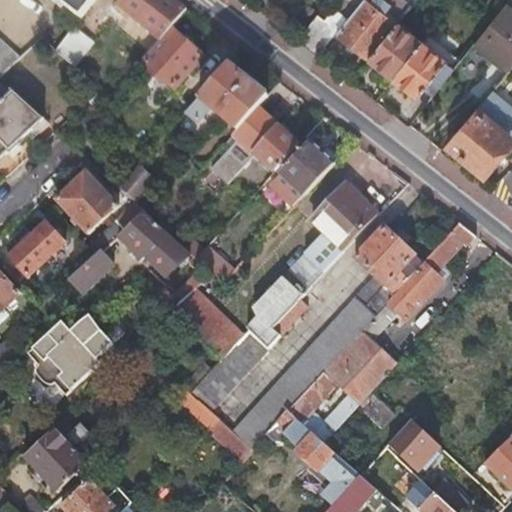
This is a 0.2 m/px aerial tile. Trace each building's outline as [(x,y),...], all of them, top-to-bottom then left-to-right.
[(52,0),(77,19),(92,0),(52,0)] [(171,0),(118,0),(114,6),(158,41),(169,29),(185,11),(171,0)] [(339,0),(332,8),(346,19),(361,0),(339,0)] [(361,0),(346,19),(335,32),(368,58),(399,18),(413,0),(361,0)] [(511,11),(504,5),(474,42),(507,70),(508,69),(511,64),(511,11)] [(346,19),(332,8),(323,20),(317,14),(296,40),(317,56),(335,32),(346,19)] [(393,78),(424,37),(399,18),(368,58),(384,71),(380,75),(389,82),(393,78)] [(71,25),(52,49),(70,65),(89,40),(71,25)] [(169,29),(158,41),(140,61),(148,68),(145,71),(168,92),(199,55),(169,29)] [(424,37),(393,78),(418,97),(423,91),(431,97),(460,60),(437,42),(434,45),(424,37)] [(0,73),(16,59),(0,43),(0,73)] [(265,96),(226,65),(183,114),(196,126),(212,108),(223,118),(222,120),(234,130),(255,108),(265,96)] [(0,156),(41,118),(9,89),(0,97),(0,156)] [(511,111),(488,92),(445,144),(477,171),(480,167),(503,141),(507,137),(506,136),(511,128),(511,111)] [(277,128),(255,108),(234,130),(230,136),(235,141),(224,152),(227,158),(220,157),(209,169),(225,184),(252,154),(277,128)] [(272,172),(296,145),(277,128),(252,154),(272,172)] [(331,165),(305,141),(275,173),(277,174),(301,197),(331,165)] [(503,141),(480,167),(486,172),(509,145),(503,141)] [(136,167),(117,188),(130,201),(149,179),(136,167)] [(101,219),(116,205),(84,170),(69,184),(101,219)] [(301,197),(277,174),(266,186),(290,209),(301,197)] [(86,233),(101,219),(69,184),(54,198),(86,233)] [(343,252),(378,216),(345,185),(310,221),(343,252)] [(115,218),(123,227),(140,210),(132,202),(115,218)] [(123,227),(114,236),(137,261),(142,256),(161,277),(186,253),(182,249),(140,210),(123,227)] [(84,247),(92,256),(97,252),(114,236),(123,227),(115,218),(84,247)] [(41,223),(9,254),(8,252),(6,254),(27,276),(28,274),(27,273),(59,243),(61,244),(63,242),(42,220),(40,222),(41,223)] [(369,392),(395,364),(370,341),(388,321),(397,329),(440,282),(431,273),(468,232),(456,223),(421,263),(286,411),(323,444),(357,405),(358,405),(369,392)] [(286,411),(421,263),(383,227),(353,259),(372,277),(232,432),(251,450),(264,435),(286,411)] [(182,249),(186,253),(193,259),(201,250),(190,240),(182,249)] [(210,245),(197,259),(226,284),(238,269),(210,245)] [(92,256),(67,280),(80,294),(111,266),(97,252),(92,256)] [(0,307),(16,292),(0,274),(0,307)] [(297,300),(304,293),(284,275),(252,309),(253,315),(256,317),(269,329),(297,300)] [(187,281),(167,300),(174,307),(179,302),(191,291),(194,288),(187,281)] [(168,313),(220,361),(241,338),(191,291),(179,302),(174,307),(168,313)] [(306,308),(297,300),(269,329),(278,337),(306,308)] [(269,329),(256,317),(244,330),(246,332),(266,350),(278,337),(269,329)] [(51,384),(63,397),(98,364),(93,359),(109,344),(96,331),(81,346),(58,323),(25,355),(36,367),(36,368),(36,370),(36,372),(37,374),(37,375),(38,377),(39,378),(40,380),(41,381),(43,382),(44,383),(46,384),(47,384),(49,385),(51,384)] [(184,387),(190,393),(211,371),(204,364),(183,387),(184,387)] [(210,429),(219,420),(190,393),(184,387),(175,396),(210,429)] [(391,415),(369,392),(358,405),(357,405),(378,427),(391,415)] [(325,511),(359,476),(323,444),(286,411),(264,435),(272,443),(280,441),(285,436),(335,482),(307,511),(325,511)] [(72,430),(63,420),(23,457),(56,493),(86,464),(76,454),(92,439),(78,424),(72,430)] [(251,450),(232,432),(219,420),(210,429),(207,432),(239,462),(251,450)] [(429,440),(409,422),(385,449),(392,456),(396,452),(408,464),(429,440)] [(511,429),(506,435),(508,437),(483,463),(510,489),(511,487),(511,429)] [(378,493),(359,476),(325,511),(353,511),(363,501),(373,510),(384,499),(378,493)] [(441,479),(430,491),(452,511),(460,511),(468,504),(441,479)] [(117,511),(89,481),(61,507),(65,511),(117,511)] [(430,490),(422,483),(407,500),(419,511),(420,511),(452,511),(430,491),(430,490)] [(17,508),(20,511),(42,511),(29,498),(17,508)]
